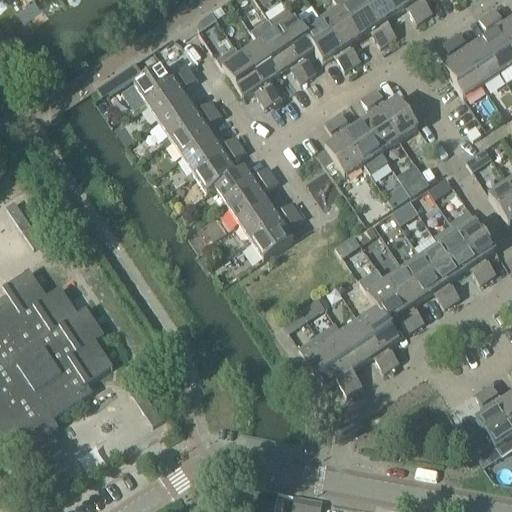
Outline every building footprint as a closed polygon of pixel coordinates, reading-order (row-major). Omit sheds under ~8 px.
[(353,0),(337,0),(331,5),(337,14),(357,43),(367,36),(378,52),(386,47),(354,2),(353,0)] [(354,2),(386,47),(393,42),(382,26),(392,20),(379,0),(353,0),(355,1),(354,2)] [(406,0),(379,0),(392,20),(403,12),(414,28),(422,23),(406,0)] [(421,0),(406,0),(422,23),(429,18),(419,2),(421,0)] [(337,14),(318,26),(349,71),(357,66),(347,50),(357,43),(337,14)] [(285,15),(268,27),(275,38),(282,49),(306,84),(314,78),(302,61),(311,55),(312,55),(308,49),(300,38),(285,15)] [(486,20),(492,31),(500,25),(493,15),(486,20)] [(311,16),(294,28),(300,38),(312,55),(311,55),(320,67),(331,60),(341,76),(349,71),(318,26),(311,16)] [(492,31),(486,20),(478,26),(484,36),(492,31)] [(511,25),(496,36),(511,59),(511,25)] [(268,27),(250,40),(257,50),(277,80),(288,73),(298,89),(306,84),(282,49),(275,38),(268,27)] [(511,59),(496,36),(492,31),(484,36),(488,41),(478,48),(498,78),(511,68),(511,59)] [(456,54),(464,49),(457,39),(450,44),(456,54)] [(448,60),(456,54),(450,44),(442,50),(448,60)] [(464,49),(456,54),(460,60),(480,90),(498,78),(478,48),(468,55),(464,49)] [(277,80),(257,50),(239,62),(270,108),(278,103),(268,87),(277,80)] [(234,55),(216,68),(221,75),(241,105),(252,97),(262,114),(270,108),(239,62),(234,55)] [(480,90),(460,60),(442,72),(462,102),(480,90)] [(133,92),(121,100),(133,119),(140,114),(145,111),(175,91),(175,90),(180,86),(175,79),(169,83),(162,72),(133,92)] [(181,87),(191,80),(185,72),(175,79),(181,87)] [(126,78),(115,85),(119,92),(130,85),(126,78)] [(191,80),(181,87),(186,95),(196,88),(191,80)] [(145,111),(140,114),(142,117),(147,114),(157,128),(187,108),(175,91),(145,111)] [(368,101),(375,111),(383,106),(376,95),(368,101)] [(367,116),(375,111),(368,101),(360,106),(367,116)] [(379,117),(399,146),(418,134),(397,104),(379,117)] [(187,108),(157,128),(168,144),(164,147),(165,149),(169,146),(199,126),(187,108)] [(205,122),(215,116),(209,108),(199,115),(205,122)] [(379,117),(375,111),(367,116),(371,122),(361,129),(381,158),(399,146),(379,117)] [(215,116),(205,122),(205,123),(210,131),(221,124),(215,116)] [(332,125),(339,135),(347,130),(340,120),(332,125)] [(169,146),(165,149),(169,153),(172,151),(181,164),(211,144),(205,135),(210,131),(205,123),(200,127),(199,126),(169,146)] [(339,135),(332,125),(324,130),(331,141),(339,135)] [(361,129),(343,141),(363,171),(370,181),(388,169),(381,158),(361,129)] [(467,138),(473,146),(480,141),(475,133),(467,138)] [(363,171),(343,141),(325,153),(332,164),(345,183),(363,171)] [(229,158),(239,151),(234,143),(224,150),(229,158)] [(211,144),(181,164),(192,180),(188,183),(190,185),(193,182),(223,162),(229,158),(224,150),(218,154),(211,144)] [(239,151),(229,158),(235,167),(245,160),(239,151)] [(325,153),(316,159),(322,167),(323,170),(332,164),(325,153)] [(193,182),(190,185),(191,187),(195,184),(206,201),(214,196),(214,195),(235,180),(229,170),(235,167),(229,158),(223,162),(193,182)] [(235,180),(214,195),(214,196),(225,211),(221,214),(222,215),(226,213),(256,193),(243,174),(235,180)] [(262,189),(272,182),(267,174),(257,181),(262,189)] [(421,180),(409,188),(415,198),(428,190),(421,180)] [(272,182),(262,189),(267,197),(277,190),(272,182)] [(511,197),(506,188),(487,200),(508,231),(511,227),(511,197)] [(435,189),(426,194),(433,205),(442,200),(435,189)] [(226,213),(222,215),(224,217),(227,215),(238,231),(268,211),(256,193),(226,213)] [(268,211),(238,231),(250,249),(299,216),(293,208),(275,221),(268,211)] [(14,209),(6,215),(33,255),(41,249),(14,209)] [(417,222),(409,209),(400,215),(409,228),(417,222)] [(250,249),(246,251),(248,253),(252,251),(263,267),(293,247),(286,236),(291,232),(302,225),(304,224),(299,216),(250,249)] [(495,257),(475,226),(468,216),(449,229),(455,239),(456,239),(487,284),(495,279),(485,264),(495,257)] [(362,237),(354,243),(359,251),(367,245),(362,237)] [(438,251),(459,281),(469,274),(479,290),(487,284),(456,239),(455,239),(438,251)] [(341,250),(334,255),(341,266),(348,261),(341,250)] [(459,281),(438,251),(420,263),(451,309),(459,303),(449,288),(459,281)] [(451,309),(420,263),(402,275),(423,305),(433,298),(443,314),(451,309)] [(375,274),(356,286),(366,300),(377,317),(378,316),(386,330),(387,329),(398,322),(408,338),(416,333),(385,287),(375,274)] [(423,305),(402,275),(385,287),(416,333),(423,328),(413,312),(423,305)] [(45,303),(28,278),(1,296),(10,309),(0,315),(0,448),(8,443),(32,477),(61,458),(44,431),(91,399),(85,390),(111,373),(94,347),(103,341),(85,314),(76,320),(59,294),(45,303)] [(340,290),(336,294),(339,298),(344,295),(340,290)] [(360,328),(390,373),(398,367),(388,352),(398,345),(387,329),(386,330),(378,316),(377,317),(360,328)] [(298,319),(281,330),(287,339),(304,327),(298,319)] [(390,373),(360,328),(342,340),(361,370),(372,363),(382,378),(390,373)] [(335,330),(317,342),(324,352),(354,397),(362,392),(351,376),(361,370),(342,340),(335,330)] [(316,342),(298,354),(325,394),(336,387),(346,403),(354,397),(324,352),(316,342)] [(136,390),(128,395),(152,432),(160,426),(136,390)] [(483,397),(490,407),(498,401),(491,391),(483,397)] [(490,407),(483,397),(476,402),(482,412),(490,407)] [(511,400),(494,412),(511,439),(511,400)] [(511,454),(511,439),(494,412),(475,425),(485,440),(473,448),(488,471),(511,454)] [(0,489),(12,482),(0,464),(0,489)] [(320,511),(321,507),(293,502),(290,511),(320,511)]
